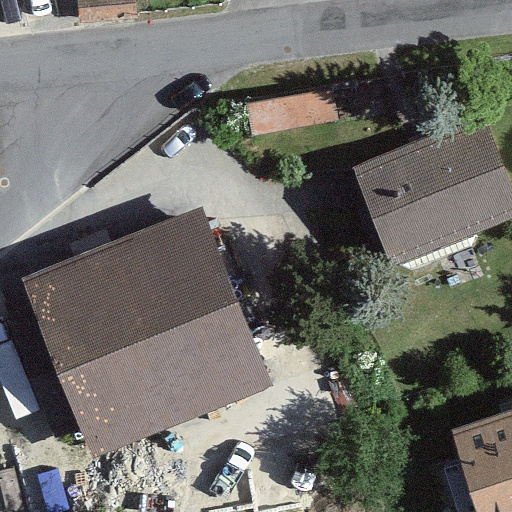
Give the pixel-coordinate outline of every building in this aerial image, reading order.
[(257,131),(341,112),(334,79),(250,97),(257,131)] [(454,242),(511,217),(511,179),(487,115),(420,144),(454,242)] [(390,270),(454,242),(420,144),(354,169),(390,270)] [(201,206),(19,278),(91,458),(273,386),(201,206)] [(511,511),(511,410),(451,430),(478,511),(511,511)]
